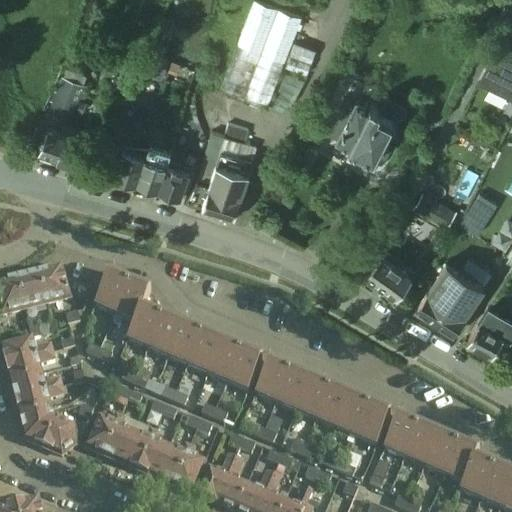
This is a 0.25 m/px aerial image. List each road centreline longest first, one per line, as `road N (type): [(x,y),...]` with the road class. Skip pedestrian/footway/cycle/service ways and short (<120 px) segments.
road 1 (residential): [(40,230),(146,265),(185,309),(511,451)]
road 2 (residential): [(511,394),(311,273),(48,190)]
road 3 (residential): [(0,428),(12,467),(114,511)]
